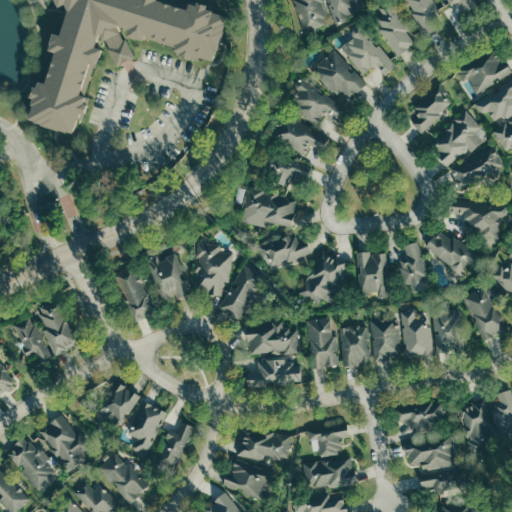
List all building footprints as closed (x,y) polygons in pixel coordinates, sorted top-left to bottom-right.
[(47,82),(41,80),(39,88),(35,87),(32,96),(36,97),(34,105),(36,105),(31,118),(75,132),(81,113),(86,114),(89,103),(86,102),(88,96),(82,94),(91,63),(98,65),(103,49),(97,47),(101,35),(102,34),(105,40),(121,32),(118,26),(120,25),(131,29),(129,35),(145,40),(147,34),(178,44),(175,50),(183,53),(182,56),(191,59),(192,56),(199,57),(199,56),(213,60),(217,48),(219,48),(226,29),(224,28),(228,17),(214,12),(215,10),(208,8),(209,5),(199,2),(198,5),(192,3),(190,10),(161,0),(57,0),(61,6),(67,2),(70,9),(63,35),(55,33),(50,48),(57,51),(47,82)] [(320,0),(329,21),(302,32),(289,0),(320,0)] [(324,0),(333,22),(363,12),(358,0),(324,0)] [(387,0),(391,0),(418,40),(398,54),(375,21),(384,15),(378,6),(387,0)] [(433,0),(440,12),(430,18),(435,26),(426,32),(406,0),(433,0)] [(447,0),(450,4),(458,0),(464,10),(475,4),(472,0),(447,0)] [(361,21),(395,65),(384,73),(376,62),(362,72),(341,45),(353,36),(349,31),(361,21)] [(456,69),(496,45),(511,70),(476,92),(467,77),(463,80),(456,69)] [(334,49),(366,83),(347,101),(314,67),(334,49)] [(302,75),(348,110),(339,122),(325,111),(316,123),(284,99),(302,75)] [(474,102),(511,76),(511,114),(497,124),(488,110),(482,114),(474,102)] [(411,123),(413,105),(440,80),(458,98),(421,133),(411,123)] [(465,108),(489,134),(471,150),(468,147),(447,166),(427,143),(465,108)] [(327,137),(282,113),(270,135),(304,154),(311,143),(321,148),(327,137)] [(494,131),(511,118),(511,152),(509,154),(494,131)] [(449,166),(493,145),(504,168),(460,189),(449,166)] [(266,150),(312,166),(307,179),(296,175),(294,181),(259,169),(266,150)] [(297,200),(293,227),(267,223),(243,211),(245,193),(297,200)] [(449,196),(506,202),(504,217),(500,216),(498,238),(463,234),(465,214),(448,212),(449,196)] [(425,245),(459,272),(467,262),(473,267),(481,257),(440,225),(425,245)] [(259,245),(267,268),(312,251),(307,238),(289,233),(259,245)] [(418,239),(433,284),(414,291),(410,281),(404,283),(396,259),(407,255),(403,244),(418,239)] [(195,240),(190,283),(204,284),(204,290),(223,292),(228,251),(216,250),(217,243),(195,240)] [(322,248),(299,293),(318,303),(322,296),(334,302),(342,286),(337,283),(348,261),(322,248)] [(172,251),(187,294),(163,303),(148,260),(172,251)] [(357,252),(359,297),(388,295),(386,251),(357,252)] [(218,306),(241,264),(262,275),(239,318),(218,306)] [(511,299),(489,274),(502,264),(511,267),(511,299)] [(115,272),(133,265),(152,314),(134,321),(115,272)] [(463,295),(483,340),(509,328),(489,284),(463,295)] [(37,304),(40,311),(39,330),(53,356),(79,343),(54,295),(37,304)] [(431,302),(436,353),(464,350),(459,300),(431,302)] [(401,310),(406,356),(433,354),(428,307),(401,310)] [(9,324),(29,364),(48,354),(28,314),(9,324)] [(375,360),(370,317),(398,314),(403,357),(375,360)] [(307,319),(312,367),(339,364),(336,335),(332,335),(330,317),(307,319)] [(246,326),(282,323),(296,329),(298,351),(249,355),(246,326)] [(339,327),(344,365),(371,362),(367,324),(339,327)] [(248,372),(259,371),(258,359),(285,358),(300,364),(301,383),(249,386),(248,372)] [(0,390),(12,382),(0,364),(0,390)] [(141,395),(119,427),(95,411),(118,379),(141,395)] [(511,437),(501,441),(491,410),(497,392),(510,388),(511,395),(511,437)] [(484,396),(499,445),(472,454),(456,405),(484,396)] [(143,398),(130,423),(133,447),(146,454),(168,411),(143,398)] [(393,408),(395,422),(408,419),(410,434),(429,431),(427,421),(444,418),(440,399),(393,408)] [(41,427),(67,471),(85,460),(81,453),(91,447),(81,430),(76,433),(64,414),(41,427)] [(176,469),(195,425),(184,421),(179,432),(171,429),(157,461),(176,469)] [(306,429),(347,422),(349,436),(343,437),(338,453),(321,456),(314,450),(308,440),(306,429)] [(237,453),(263,459),(287,457),(292,434),(243,424),(237,453)] [(7,450),(38,490),(58,474),(26,434),(7,450)] [(403,442),(451,434),(456,464),(424,469),(406,456),(403,442)] [(98,468),(131,504),(151,485),(131,462),(128,465),(116,452),(98,468)] [(303,464),(351,455),(356,482),(330,487),(307,484),(303,464)] [(223,483),(266,501),(276,474),(233,456),(223,483)] [(0,498),(13,511),(17,511),(31,498),(0,466),(0,498)] [(419,474),(464,466),(468,486),(434,492),(433,486),(422,488),(419,474)] [(75,490),(94,511),(117,511),(123,507),(102,483),(95,490),(87,480),(75,490)] [(203,509),(205,511),(244,511),(226,489),(203,509)] [(294,498),(296,511),(304,509),(304,511),(348,511),(345,489),(294,498)] [(52,511),(85,511),(72,496),(52,511)] [(475,497),(478,509),(474,511),(436,511),(442,504),(475,497)]
